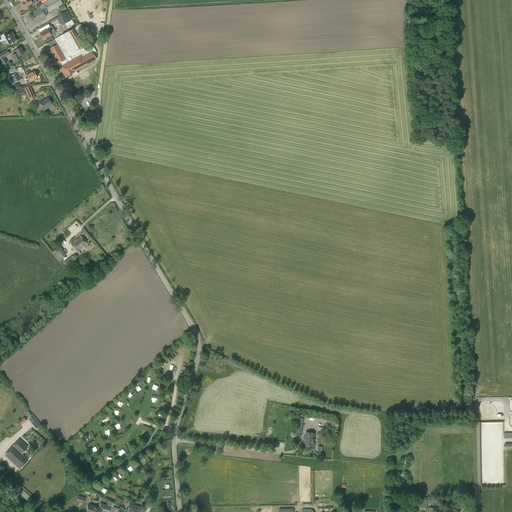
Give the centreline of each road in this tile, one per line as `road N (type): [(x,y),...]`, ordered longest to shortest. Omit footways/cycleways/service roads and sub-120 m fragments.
road 1 (unclassified): [(178,511),(173,446),(197,340),(87,145)]
road 2 (unclassified): [(5,0),(87,145)]
